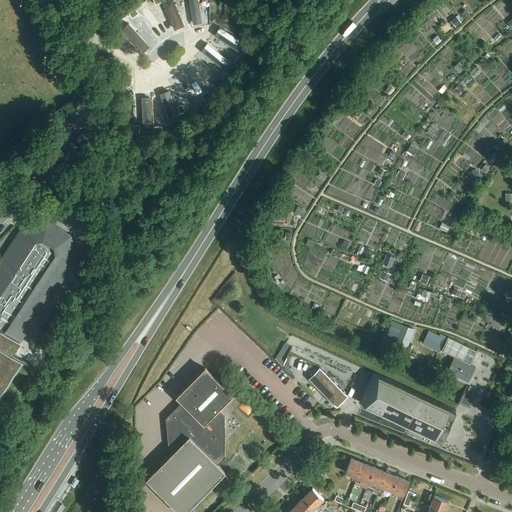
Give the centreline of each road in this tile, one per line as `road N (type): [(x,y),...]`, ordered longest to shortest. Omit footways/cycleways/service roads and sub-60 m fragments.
road 1 (primary): [(171,291),(294,101),(380,0)]
road 2 (unclassified): [(511,500),(330,430),(241,511)]
road 3 (primary): [(171,291),(17,511)]
road 4 (primary): [(41,511),(171,291)]
road 5 (residential): [(0,219),(83,123),(89,45)]
road 6 (residential): [(142,68),(151,80),(173,70),(190,52),(186,39),(150,61)]
